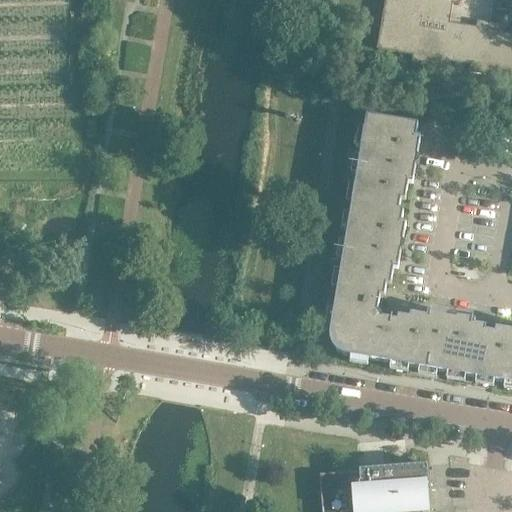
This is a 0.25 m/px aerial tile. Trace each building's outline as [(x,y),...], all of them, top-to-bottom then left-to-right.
[(435,15),(437,2),(459,6),(460,0),(385,0),(377,49),(377,50),(398,54),(399,54),(400,54),(413,56),(411,64),(448,70),(449,62),(460,64),(462,50),(472,51),(468,73),(498,78),(499,70),(511,72),(511,35),(505,34),(506,27),(477,22),(476,29),(448,24),(449,17),(435,15)] [(418,158),(417,157),(420,139),(416,138),(418,126),(367,117),(352,203),(399,211),(401,201),(405,201),(408,185),(412,185),(415,167),(416,167),(417,166),(418,166),(419,164),(419,162),(419,161),(419,160),(418,158)] [(404,244),(402,242),(406,224),(401,224),(403,212),(399,211),(352,203),(338,290),(380,297),(384,298),(386,286),(390,287),(393,270),(398,271),(401,252),(402,252),(404,251),(404,249),(405,248),(405,246),(404,245),(404,244)] [(391,364),(398,322),(382,319),(382,318),(382,317),(382,316),(381,315),(380,314),(379,313),(378,313),(377,313),(380,297),(338,290),(330,334),(330,336),(330,338),(330,340),(331,344),(332,346),(334,349),(336,351),(337,353),(340,355),(342,355),(345,357),(391,364)] [(477,379),(485,332),(486,328),(474,326),(475,322),(457,319),(456,317),(455,316),(454,316),(453,315),(451,315),(449,315),(448,316),(447,317),(428,314),(427,318),(411,315),(410,320),(398,318),(398,322),(391,364),(477,379)] [(511,384),(511,332),(496,330),(495,334),(485,332),(477,379),(511,384)] [(428,511),(427,488),(426,484),(430,484),(429,465),(359,470),(359,473),(320,476),(322,511),(428,511)]
